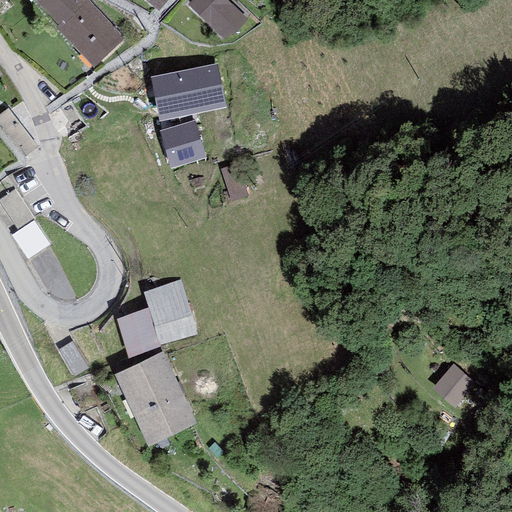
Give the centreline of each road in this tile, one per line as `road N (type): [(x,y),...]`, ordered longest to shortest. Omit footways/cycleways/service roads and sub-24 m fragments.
road 1 (residential): [(0,240),(36,301),(61,315),(90,311),(111,277),(105,250),(66,197),(38,116),(0,45)]
road 2 (unclassified): [(175,511),(62,421),(0,309)]
